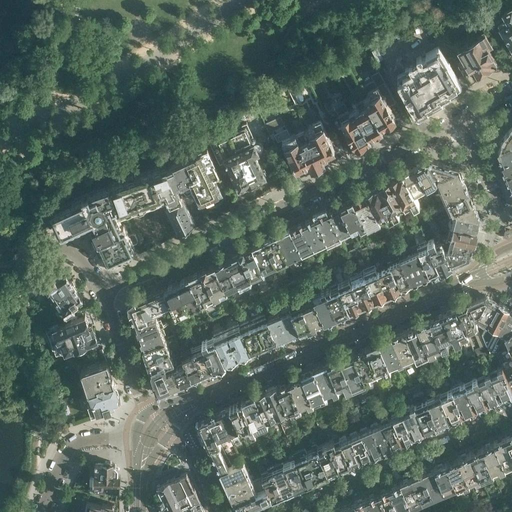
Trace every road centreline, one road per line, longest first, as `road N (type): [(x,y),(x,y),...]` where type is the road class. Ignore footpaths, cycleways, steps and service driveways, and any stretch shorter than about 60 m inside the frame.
road 1 (residential): [(102,291),(457,121)]
road 2 (tertiary): [(208,392),(463,281)]
road 3 (residential): [(290,511),(511,415)]
road 4 (residential): [(37,511),(71,446),(102,437),(134,445)]
road 5 (residential): [(146,415),(102,291)]
